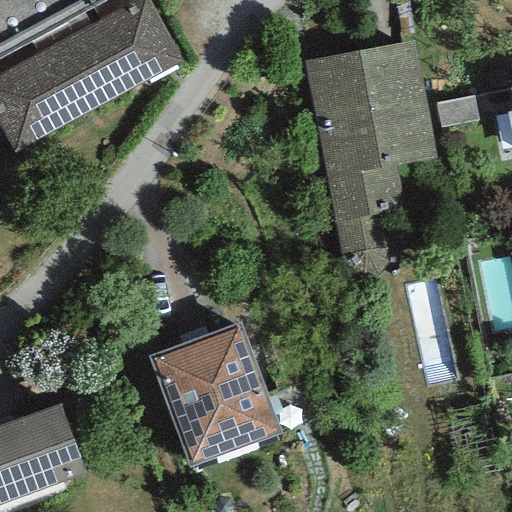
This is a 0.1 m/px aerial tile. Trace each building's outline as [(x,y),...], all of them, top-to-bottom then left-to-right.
[(148,0),(137,0),(0,75),(0,130),(13,154),(182,61),(148,0)] [(0,0),(0,57),(105,0),(0,0)] [(414,42),(304,62),(340,256),(344,265),(349,270),(359,276),(372,275),(380,271),(385,265),(386,257),(387,247),(381,214),(403,210),(395,164),(435,157),(414,42)] [(511,110),(511,97),(510,89),(436,103),(440,128),(508,116),(507,112),(511,110)] [(241,322),(147,357),(189,469),(282,434),(241,322)] [(59,403),(0,426),(0,503),(86,470),(59,403)]
